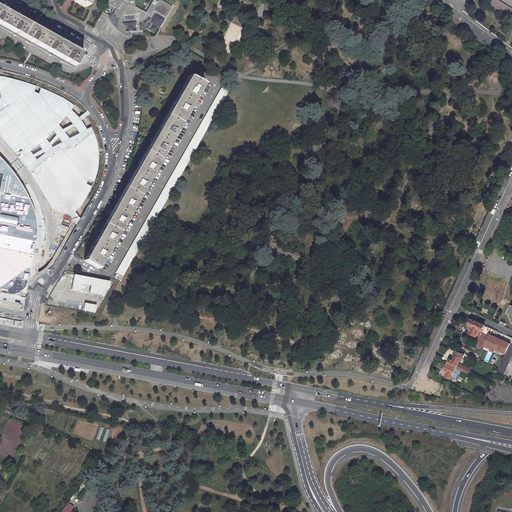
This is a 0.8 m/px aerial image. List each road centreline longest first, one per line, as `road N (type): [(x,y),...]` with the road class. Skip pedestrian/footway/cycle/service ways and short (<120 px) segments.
road 1 (primary): [(299,388),(26,336)]
road 2 (primary): [(24,351),(297,402)]
road 3 (unclassified): [(108,181),(56,269),(40,281),(26,336)]
road 4 (trunk): [(338,511),(328,472),(345,451),(359,449),(391,464),(428,511)]
road 5 (motorway): [(297,402),(431,429)]
road 6 (residential): [(453,306),(511,183)]
road 7 (motorway): [(511,432),(387,404)]
road 8 (trunk): [(511,414),(387,404)]
